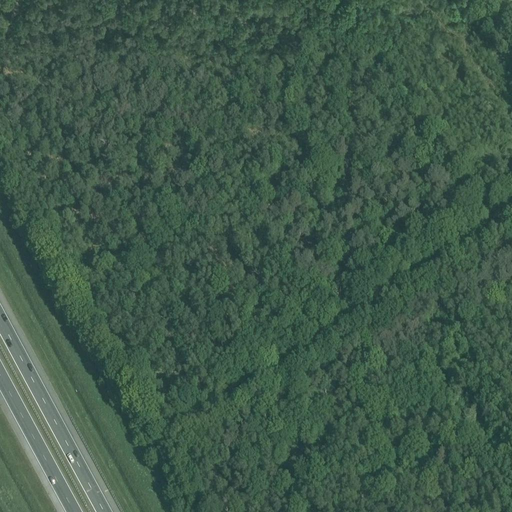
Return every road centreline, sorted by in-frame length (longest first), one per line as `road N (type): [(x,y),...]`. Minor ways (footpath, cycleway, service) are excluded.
road 1 (track): [(511,215),(176,430),(160,461),(190,511)]
road 2 (motorway): [(110,511),(0,307)]
road 3 (motorway): [(0,364),(79,511)]
